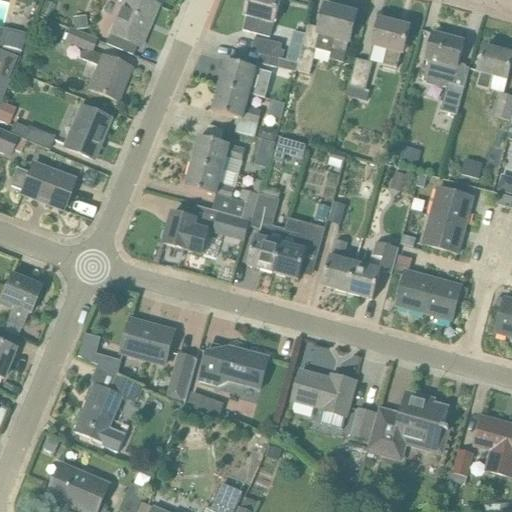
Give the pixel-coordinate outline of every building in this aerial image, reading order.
[(124,0),(109,36),(118,40),(136,48),(146,23),(150,24),(157,7),(139,0),(124,0)] [(274,24),(280,0),(249,0),(245,17),(247,17),(243,32),(270,39),(274,24)] [(350,42),(352,34),(357,15),(326,7),(319,35),(316,47),(333,51),(331,61),(343,63),(348,42),(350,42)] [(88,30),(86,18),(74,19),(75,31),(88,30)] [(403,55),(405,48),(410,29),(379,21),(373,46),(387,50),(383,66),(397,70),(401,54),(403,55)] [(26,35),(5,29),(0,47),(21,54),(26,35)] [(97,66),(100,57),(90,53),(95,42),(70,31),(65,43),(83,50),(79,60),(97,66)] [(466,69),(458,67),(464,43),(433,35),(426,61),(429,62),(423,84),(427,85),(427,87),(443,91),(443,90),(447,91),(442,112),(457,116),(469,71),(466,70),(466,69)] [(279,60),(282,45),(255,39),(253,54),(279,60)] [(317,51),(316,50),(304,47),(295,82),(309,85),(317,51)] [(508,81),(509,76),(511,65),(511,56),(485,49),(478,73),(481,74),(477,88),(490,91),(494,77),(508,81)] [(277,70),(279,60),(260,56),(258,65),(277,70)] [(131,70),(113,62),(101,58),(87,91),(117,104),(131,70)] [(374,64),(369,63),(357,60),(347,97),(368,104),(370,93),(366,92),(374,64)] [(256,70),(246,67),(227,62),(220,87),(250,95),(254,82),(269,86),(272,75),(257,71),(256,70)] [(0,107),(11,82),(0,77),(0,107)] [(246,110),(250,95),(220,87),(213,113),(232,118),(242,121),(258,125),(261,113),(246,110)] [(509,122),(511,111),(511,97),(504,95),(497,118),(509,122)] [(110,121),(91,114),(79,109),(63,150),(93,162),(110,121)] [(49,153),(55,138),(29,127),(23,142),(49,153)] [(262,129),(260,128),(258,138),(276,143),(279,132),(262,128),(262,129)] [(22,153),(26,144),(0,133),(0,154),(10,158),(13,150),(22,153)] [(231,147),(200,138),(193,164),(239,176),(243,162),(246,151),(231,147)] [(273,159),(298,166),(304,145),(279,138),(273,159)] [(262,141),(259,154),(272,158),(275,145),(262,141)] [(462,175),(477,178),(479,162),(464,160),(462,175)] [(232,201),(239,176),(193,164),(186,189),(216,198),(216,197),(232,201)] [(17,171),(10,189),(22,193),(21,196),(62,212),(74,182),(33,167),(29,176),(17,171)] [(260,195),(263,183),(257,181),(254,194),(243,191),(239,202),(236,201),(231,216),(250,221),(257,195),(258,195),(260,195)] [(474,199),(464,196),(466,188),(449,184),(447,192),(438,189),(430,218),(466,227),(474,199)] [(511,195),(498,193),(496,203),(511,205),(511,195)] [(280,201),(260,195),(258,195),(250,227),(259,229),(257,237),(256,237),(248,268),(273,274),(281,244),(285,231),(272,228),(280,201)] [(342,226),(347,206),(334,203),(329,223),(342,226)] [(327,225),(331,208),(320,205),(315,222),(327,225)] [(173,214),(164,246),(199,255),(216,260),(221,242),(207,238),(209,233),(210,228),(211,226),(196,222),(196,221),(193,220),(173,214)] [(250,221),(231,216),(231,217),(219,214),(215,229),(246,238),(250,221)] [(458,256),(466,227),(430,218),(422,246),(458,256)] [(317,259),(325,230),(302,223),(300,232),(299,232),(298,235),(285,231),(281,244),(273,274),(299,282),(307,253),(317,256),(316,259),(317,259)] [(404,238),(402,245),(413,248),(415,241),(404,238)] [(348,295),(356,265),(343,261),(347,245),(336,242),(331,258),(330,258),(322,288),(348,295)] [(392,275),(397,256),(399,250),(376,244),(369,268),(356,265),(348,295),(373,302),(381,273),(392,275)] [(424,316),(434,280),(405,273),(396,308),(424,316)] [(5,290),(0,287),(0,305),(13,311),(8,324),(21,329),(27,315),(30,316),(40,290),(10,277),(5,290)] [(424,316),(453,323),(462,288),(434,280),(424,316)] [(511,339),(511,301),(505,299),(495,335),(511,339)] [(166,366),(169,354),(174,335),(156,330),(155,334),(139,330),(140,328),(136,327),(136,328),(129,327),(122,354),(141,359),(166,366)] [(83,340),(78,359),(94,365),(101,340),(85,336),(83,340)] [(0,380),(3,381),(15,351),(0,345),(0,380)] [(261,390),(269,361),(226,349),(224,356),(208,351),(199,383),(218,388),(230,382),(261,390)] [(171,382),(187,386),(194,359),(179,355),(171,382)] [(345,419),(349,407),(356,384),(338,380),(337,384),(300,373),(295,392),(292,402),(323,410),(322,412),(345,419)] [(143,389),(136,385),(117,378),(115,382),(111,392),(94,385),(74,433),(93,441),(103,445),(101,449),(118,456),(126,438),(109,431),(123,398),(136,404),(143,389)] [(219,416),(223,404),(192,392),(187,404),(219,416)] [(448,410),(406,398),(400,418),(378,412),(367,453),(404,463),(408,448),(442,457),(449,429),(444,427),(448,410)] [(352,437),(367,442),(375,415),(360,410),(352,437)] [(511,481),(511,480),(511,427),(482,419),(474,449),(491,453),(485,474),(511,481)] [(242,438),(219,429),(215,441),(237,450),(242,438)] [(449,482),(464,486),(473,456),(459,452),(453,473),(452,473),(449,482)] [(109,488),(79,474),(61,467),(48,498),(51,499),(50,502),(51,506),(62,510),(65,509),(67,506),(81,511),(98,511),(104,500),(109,488)] [(161,511),(155,509),(153,511),(234,511),(243,493),(221,484),(211,509),(207,507),(205,511),(161,511)] [(120,511),(137,511),(146,491),(131,485),(120,511)]
